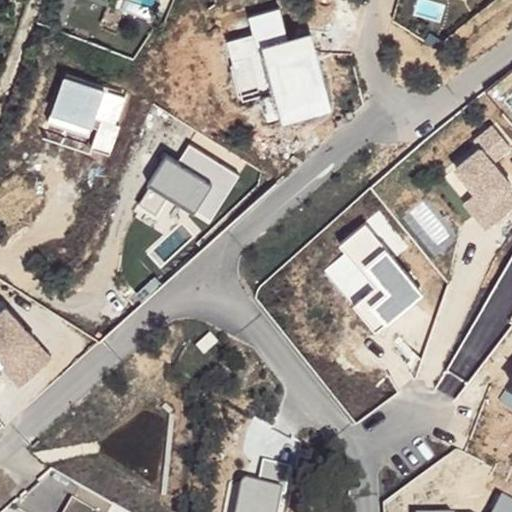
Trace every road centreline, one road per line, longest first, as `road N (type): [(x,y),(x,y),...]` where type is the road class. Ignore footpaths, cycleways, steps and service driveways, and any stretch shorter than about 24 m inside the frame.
road 1 (residential): [(202,269),(356,441),(368,511)]
road 2 (residential): [(0,447),(202,269)]
road 3 (residential): [(202,269),(363,126),(408,123)]
road 4 (residential): [(382,0),(370,46),(408,123)]
road 5 (residential): [(408,123),(511,52)]
